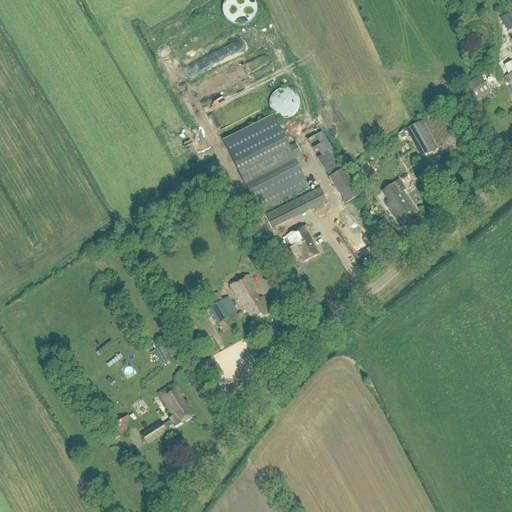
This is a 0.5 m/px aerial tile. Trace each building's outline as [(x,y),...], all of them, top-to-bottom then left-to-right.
[(235,21),(235,24),(235,26),(235,29),(236,31),(238,33),(239,35),(241,37),(244,38),(246,39),(249,39),(251,39),(254,39),(256,38),(258,37),(260,35),(262,33),(263,31),(264,29),(265,26),(265,24),(264,21),(264,19),(263,17),(261,15),(259,13),(257,11),(255,10),(253,10),(250,9),(248,10),(245,10),(243,11),(241,12),(239,14),(237,16),(236,19),(235,21)] [(511,20),(509,14),(500,19),(507,32),(511,29),(511,20)] [(489,94),(491,93),(480,76),(461,89),(471,105),(482,99),(483,101),(490,97),(489,94)] [(278,91),(276,92),(274,94),(272,96),(271,98),(270,101),(270,104),(270,106),(270,109),(271,111),(272,113),(274,115),(276,117),(279,118),(281,119),(284,119),(286,119),(289,119),(291,118),(293,117),(295,115),(297,113),(298,111),(299,109),(300,106),(300,104),(299,101),(299,99),(298,97),(296,95),(294,93),(292,91),(290,90),(287,90),(285,89),(282,89),(280,90),(278,91)] [(309,188),(294,158),(301,154),(296,145),(289,148),(273,117),(223,143),(259,213),(309,188)] [(422,158),(437,149),(422,122),(406,131),(422,158)] [(361,192),(343,165),(321,132),(308,141),(348,201),(361,192)] [(401,225),(418,214),(403,192),(406,190),(399,181),(392,186),(383,192),(389,201),(385,203),(401,225)] [(271,230),(327,202),(321,189),(265,217),(271,230)] [(384,220),(374,227),(383,240),(392,232),(384,220)] [(303,263),(320,255),(309,233),(306,227),(286,237),(292,248),(288,250),(293,260),(300,257),(303,263)] [(498,269),(511,258),(511,252),(505,243),(488,255),(498,269)] [(254,324),(270,314),(264,304),(265,304),(262,298),(258,300),(254,293),(258,291),(249,276),(230,287),(247,314),(248,314),(254,324)] [(214,328),(215,328),(238,314),(228,298),(204,313),(214,328)] [(162,367),(172,361),(165,347),(154,352),(162,367)] [(189,407),(186,401),(184,402),(181,397),(183,396),(175,383),(158,394),(173,417),(169,419),(171,422),(164,427),(161,423),(141,436),(147,445),(167,432),(165,429),(172,425),(174,429),(194,416),(189,407)] [(86,416),(97,408),(87,395),(77,403),(86,416)] [(151,409),(144,412),(148,419),(154,415),(151,409)] [(129,417),(120,422),(114,427),(121,438),(136,428),(129,417)] [(180,432),(189,427),(186,423),(178,427),(180,432)]
